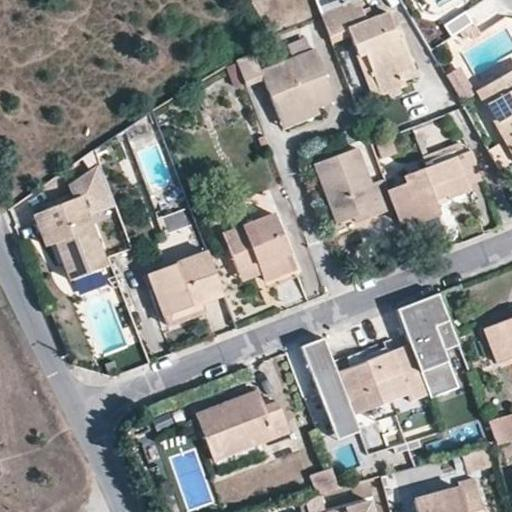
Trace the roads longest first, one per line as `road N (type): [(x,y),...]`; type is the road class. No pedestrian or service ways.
road 1 (residential): [(83,410),(511,243)]
road 2 (residential): [(83,410),(0,254)]
